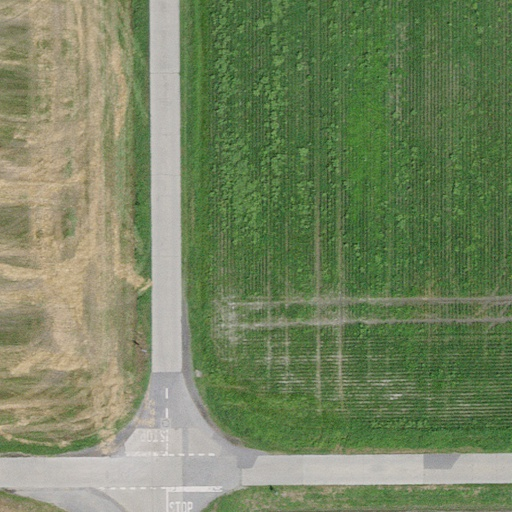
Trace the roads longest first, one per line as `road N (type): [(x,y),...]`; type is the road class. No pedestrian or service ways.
road 1 (unclassified): [(158,0),(166,460)]
road 2 (unclassified): [(511,459),(166,460)]
